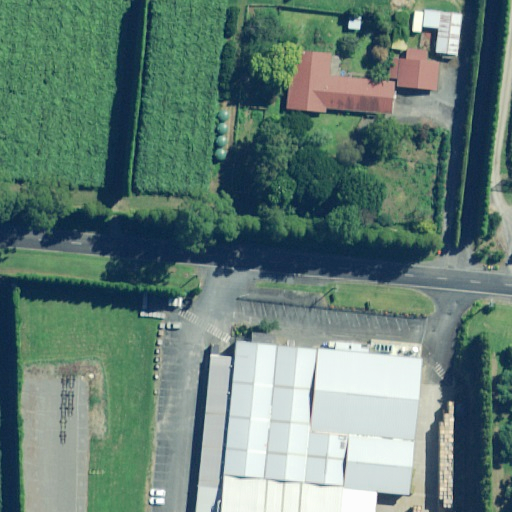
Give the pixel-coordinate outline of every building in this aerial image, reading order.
[(441,28),(439,52),(443,52),(443,57),(460,59),(464,14),(427,10),(425,26),(441,28)] [(411,31),(396,29),(394,48),(408,50),(411,31)] [(428,59),(429,51),(420,50),(410,49),(409,59),(393,58),(391,77),(401,78),(400,86),(438,90),(441,60),(428,59)] [(328,108),(365,111),(364,119),(372,120),(373,112),(394,114),(397,82),(332,76),(334,54),(295,50),(289,108),(327,112),(328,108)] [(423,356),(234,339),(222,476),(376,490),(411,492),(423,356)] [(374,511),(376,490),(222,476),(218,511),(374,511)]
